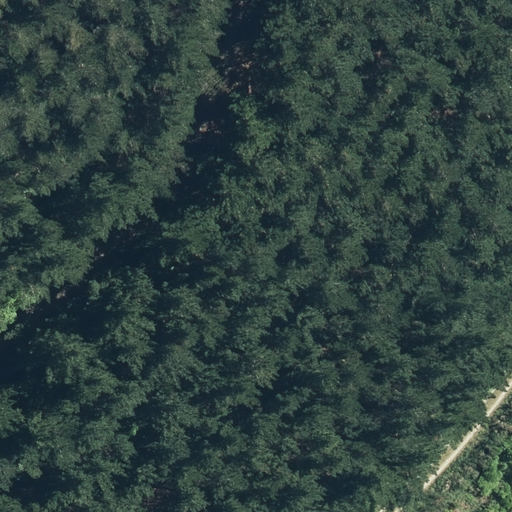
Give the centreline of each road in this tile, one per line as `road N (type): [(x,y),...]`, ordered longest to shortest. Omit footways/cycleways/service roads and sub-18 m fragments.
road 1 (unclassified): [(0,343),(62,290),(188,146),(241,0)]
road 2 (unclassified): [(511,367),(389,511)]
